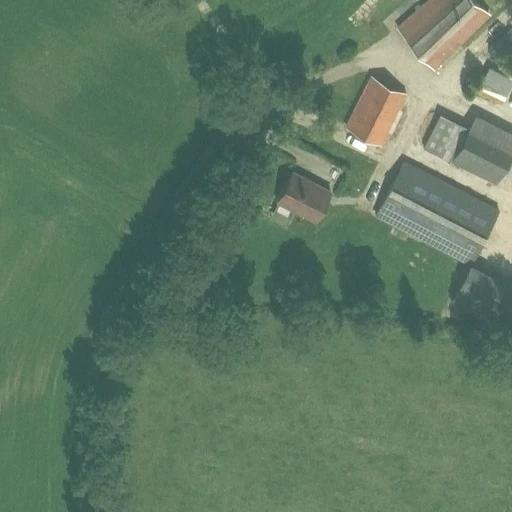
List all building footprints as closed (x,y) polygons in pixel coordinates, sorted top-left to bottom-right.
[(436,67),(459,44),(491,13),(478,0),(429,0),(400,25),(436,67)] [(495,74),(484,85),(501,102),(511,91),(495,74)] [(372,75),(348,126),(382,142),(406,91),(372,75)] [(469,126),(457,149),(452,161),(496,183),(502,173),(511,177),(511,130),(475,112),(469,126)] [(405,161),(378,215),(377,215),(471,264),(499,210),(405,161)] [(277,200),(318,221),(332,194),(292,173),(277,200)]
